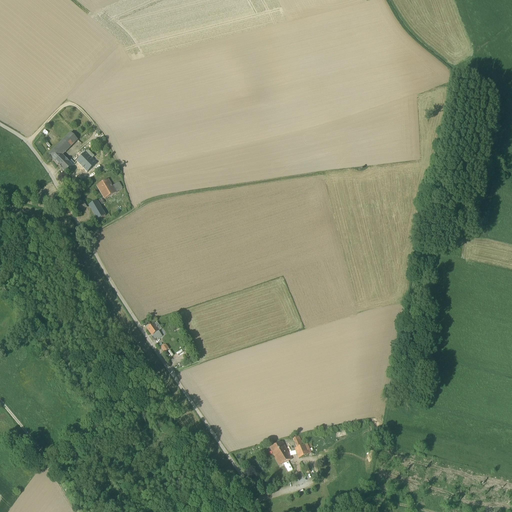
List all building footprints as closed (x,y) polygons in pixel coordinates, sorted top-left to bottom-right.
[(55,149),(62,156),(78,141),(71,133),(55,149)] [(48,156),(59,166),(66,159),(62,156),(55,149),(48,156)] [(76,162),(87,173),(96,164),(92,159),(94,157),(88,150),(76,162)] [(69,162),(66,159),(59,166),(62,169),(69,162)] [(72,166),(69,162),(62,169),(65,173),(73,166),(72,166)] [(97,186),(105,200),(116,193),(112,187),(108,180),(97,186)] [(112,187),(116,193),(122,189),(118,183),(112,187)] [(77,204),(81,211),(87,208),(83,202),(82,202),(81,201),(77,204)] [(105,216),(99,206),(97,202),(89,206),(97,221),(105,216)] [(160,335),(158,332),(154,325),(147,329),(152,336),(153,336),(155,339),(157,338),(160,335)] [(269,449),(279,466),(290,459),(281,442),(269,449)] [(295,449),(299,459),(308,455),(304,445),(295,449)]
